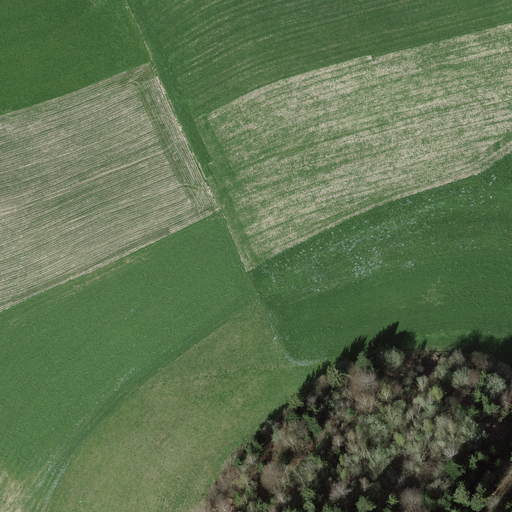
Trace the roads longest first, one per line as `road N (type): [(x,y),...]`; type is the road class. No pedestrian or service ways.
road 1 (track): [(203,511),(260,427),(350,361),(436,333),(511,336)]
road 2 (track): [(350,361),(458,348),(511,371)]
